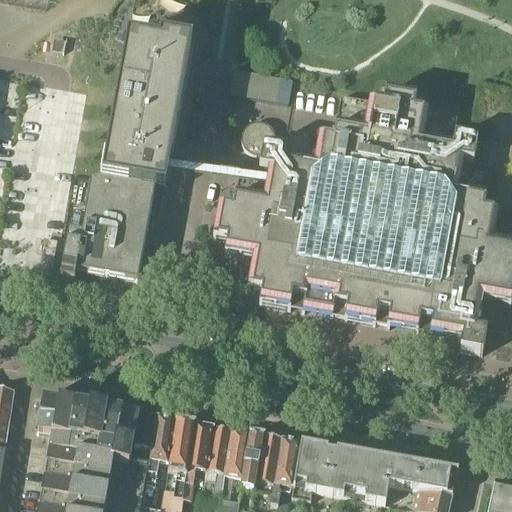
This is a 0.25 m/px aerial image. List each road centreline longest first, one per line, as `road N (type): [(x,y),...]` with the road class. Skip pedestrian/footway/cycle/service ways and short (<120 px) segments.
road 1 (tertiary): [(160,380),(511,449)]
road 2 (tertiary): [(511,406),(166,342)]
road 3 (residential): [(166,342),(222,66)]
road 4 (residential): [(9,511),(33,357)]
road 5 (tertiary): [(33,357),(160,380)]
road 6 (tertiary): [(166,342),(40,319)]
